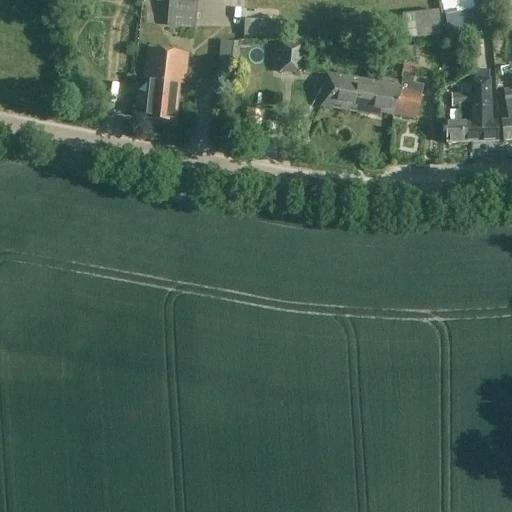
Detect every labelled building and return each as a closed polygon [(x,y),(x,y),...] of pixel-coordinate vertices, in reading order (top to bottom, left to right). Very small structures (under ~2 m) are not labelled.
[(166,27),(164,0),(148,0),(141,0),(142,28),(166,27)] [(168,0),(167,28),(192,30),(193,0),(168,0)] [(452,0),(455,15),(473,11),(471,0),(452,0)] [(441,37),(437,12),(413,15),(416,40),(441,37)] [(218,67),(225,67),(236,67),(237,44),(219,43),(218,67)] [(302,46),(280,43),(277,74),(300,76),(302,46)] [(417,48),(395,48),(395,62),(417,61),(417,48)] [(146,51),(143,82),(149,83),(149,82),(178,85),(178,86),(184,87),(187,55),(146,51)] [(402,68),(399,83),(402,84),(396,117),(414,120),(420,87),(411,85),(414,70),(402,68)] [(368,112),(396,117),(402,84),(399,83),(382,80),(381,85),(326,75),(320,107),(367,116),(368,112)] [(474,95),(471,95),(472,144),(497,144),(497,124),(491,124),(490,81),(473,82),(474,95)] [(178,85),(149,82),(149,83),(147,97),(137,96),(135,111),(146,112),(145,122),(174,125),(178,86),(178,85)] [(447,145),(472,144),(471,95),(471,85),(460,85),(460,96),(452,96),(452,108),(458,108),(459,125),(447,125),(447,145)] [(511,91),(505,93),(502,94),(504,106),(506,122),(499,123),(502,143),(511,141),(511,91)]
